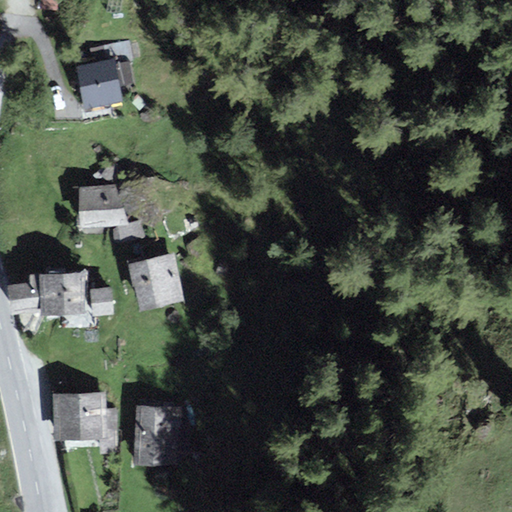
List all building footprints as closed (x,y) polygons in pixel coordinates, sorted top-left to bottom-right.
[(116,60),(78,67),(85,106),(124,99),(116,60)] [(122,187),(79,188),(81,228),(123,226),(122,187)] [(175,253),(132,263),(142,306),(185,297),(175,253)] [(86,275),(45,276),(46,315),(87,313),(86,275)] [(37,281),(11,284),(15,316),(41,312),(37,281)] [(110,290),(94,291),(95,318),(111,317),(110,290)] [(103,394),(56,395),(56,440),(103,439),(103,394)] [(189,409),(142,406),(139,461),(185,464),(189,409)]
